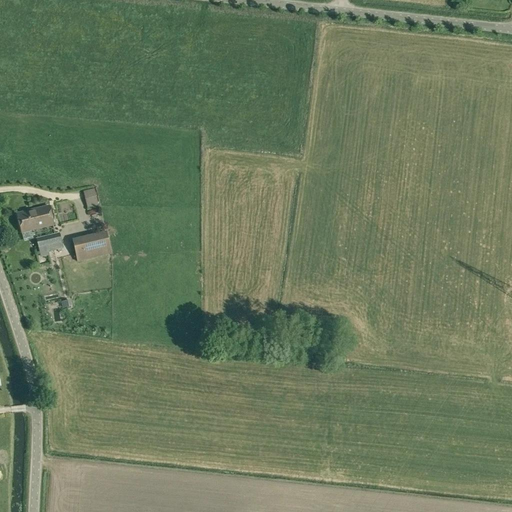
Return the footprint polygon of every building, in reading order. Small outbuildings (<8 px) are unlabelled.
[(87,209),(98,206),(93,189),(83,192),(87,209)] [(49,205),(16,213),(21,234),(54,226),(49,205)] [(62,210),(55,213),(58,220),(64,218),(62,210)] [(111,254),(106,232),(72,240),(77,262),(111,254)] [(39,255),(47,253),(63,249),(59,233),(36,239),(39,255)]
